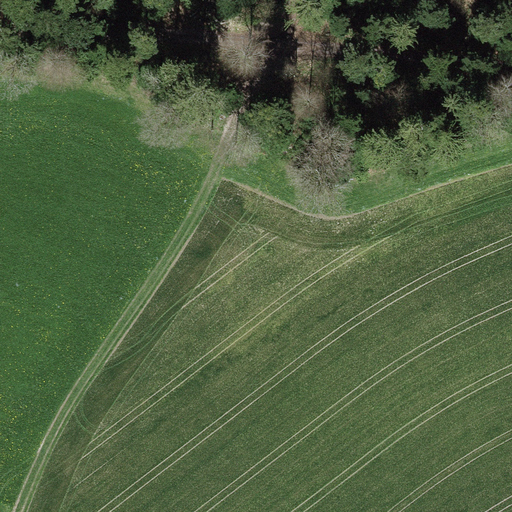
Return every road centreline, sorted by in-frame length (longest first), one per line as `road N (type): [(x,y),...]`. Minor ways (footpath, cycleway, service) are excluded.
road 1 (track): [(181,36),(215,67),(223,132),(183,224),(72,392),(15,511)]
road 2 (track): [(0,53),(181,36),(511,66)]
